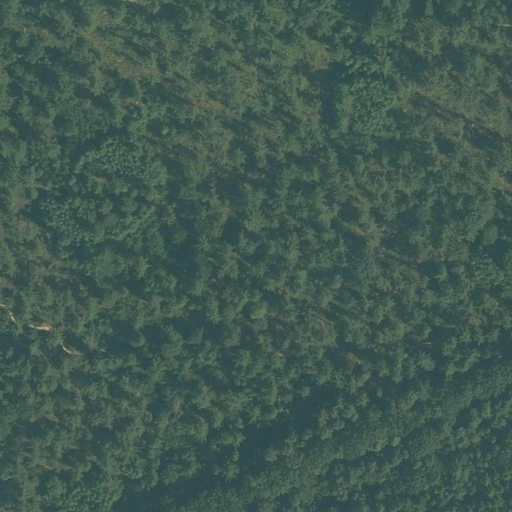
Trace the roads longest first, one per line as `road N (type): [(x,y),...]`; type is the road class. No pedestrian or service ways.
road 1 (track): [(511,20),(124,0)]
road 2 (track): [(198,511),(289,478),(316,482),(511,392)]
